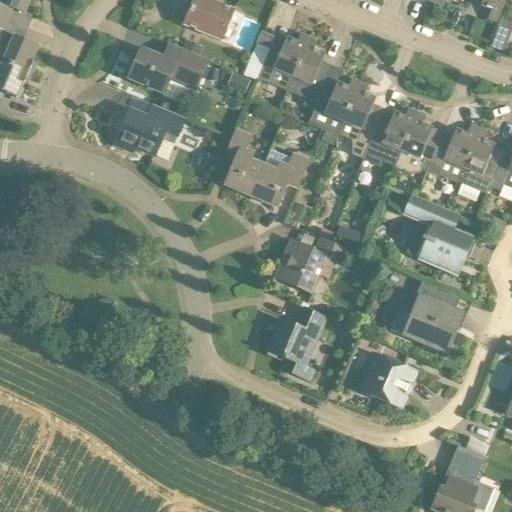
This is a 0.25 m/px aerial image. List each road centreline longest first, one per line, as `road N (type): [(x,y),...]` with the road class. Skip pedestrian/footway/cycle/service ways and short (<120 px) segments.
road 1 (residential): [(502,321),(465,401),(429,433),(387,437),(238,394),(209,363),(169,237),(125,190),(56,157)]
road 2 (residential): [(318,0),(511,76)]
road 3 (residential): [(56,157),(68,53),(113,0)]
